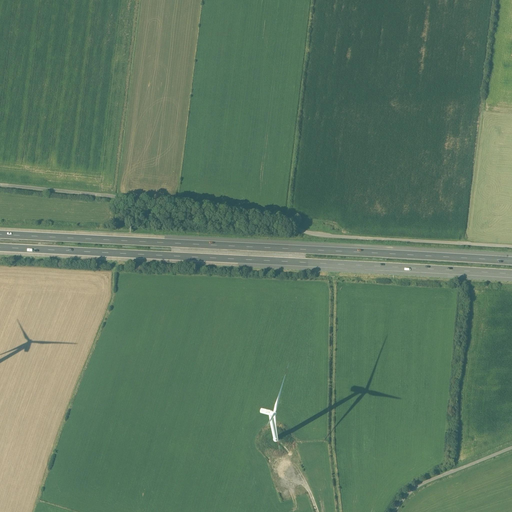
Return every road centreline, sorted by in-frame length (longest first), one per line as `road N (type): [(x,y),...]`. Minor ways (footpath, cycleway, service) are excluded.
road 1 (unclassified): [(511,247),(329,236),(0,185)]
road 2 (motorway): [(0,247),(511,274)]
road 3 (motorway): [(511,257),(0,234)]
road 4 (track): [(176,207),(201,0)]
road 5 (unclassified): [(394,511),(429,481),(511,447)]
